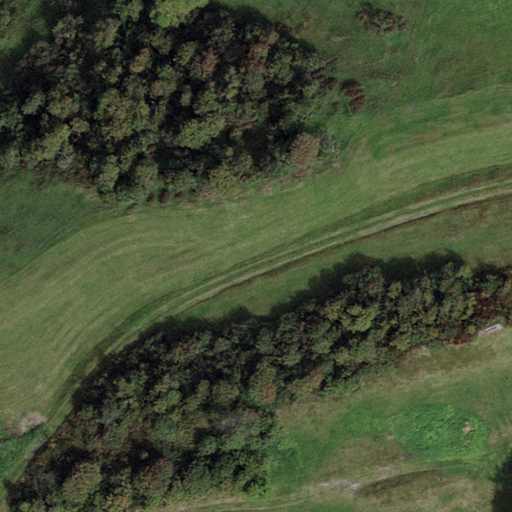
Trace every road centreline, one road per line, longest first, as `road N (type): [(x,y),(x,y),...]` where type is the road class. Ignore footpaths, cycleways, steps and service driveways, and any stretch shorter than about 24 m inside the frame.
road 1 (track): [(4,511),(186,305),(511,201)]
road 2 (track): [(511,455),(234,511)]
